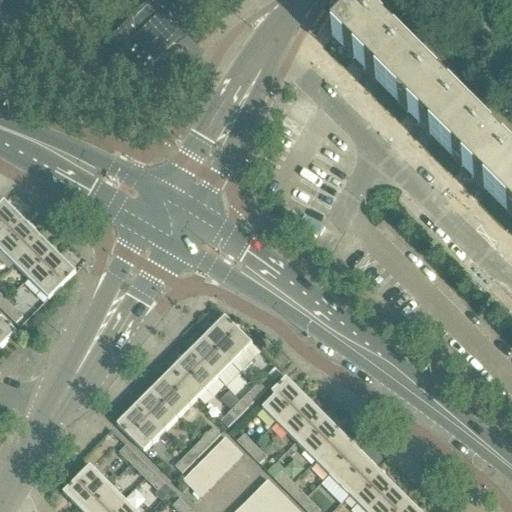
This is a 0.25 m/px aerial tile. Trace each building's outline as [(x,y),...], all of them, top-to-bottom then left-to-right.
[(138,12),(103,45),(117,59),(127,50),(131,45),(134,43),(143,34),(163,55),(177,41),(179,43),(194,30),(186,21),(180,16),(175,10),(165,0),(154,0),(140,13),(138,12)] [(181,3),(175,10),(180,16),(187,9),(181,3)] [(332,38),(511,217),(511,162),(360,10),(332,38)] [(103,45),(89,59),(105,76),(120,63),(117,59),(103,45)] [(0,241),(21,221),(4,204),(0,207),(0,241)] [(273,221),(288,232),(298,218),(284,207),(273,221)] [(0,241),(0,253),(11,265),(38,238),(21,221),(0,241)] [(11,265),(30,284),(57,257),(38,238),(11,265)] [(57,257),(30,284),(48,302),(75,275),(57,257)] [(0,310),(2,313),(9,306),(0,296),(0,310)] [(9,306),(2,313),(15,326),(22,319),(9,306)] [(0,350),(16,334),(1,320),(0,321),(0,350)] [(225,320),(205,339),(219,353),(232,366),(251,347),(225,320)] [(205,339),(190,354),(217,381),(232,366),(219,353),(205,339)] [(190,354),(170,374),(197,401),(217,381),(190,354)] [(170,374),(152,392),(179,419),(197,401),(170,374)] [(267,377),(255,388),(262,395),(273,384),(267,377)] [(262,411),(276,426),(303,399),(285,381),(271,395),(274,398),(262,411)] [(262,395),(255,388),(244,400),(251,407),(262,395)] [(152,392),(136,408),(164,435),(179,419),(152,392)] [(276,426),(296,446),(323,419),(303,399),(276,426)] [(228,415),(235,422),(247,410),(240,403),(228,415)] [(164,435),(136,408),(116,427),(143,454),(164,435)] [(296,446),(315,465),(342,438),(323,419),(296,446)] [(213,431),(202,442),(208,449),(220,438),(213,431)] [(237,444),(248,455),(255,448),(244,437),(237,444)] [(315,465),(330,480),(357,454),(342,438),(315,465)] [(225,441),(217,449),(234,466),(242,458),(225,441)] [(208,449),(202,442),(190,453),(197,460),(208,449)] [(119,455),(130,466),(137,459),(125,448),(119,455)] [(255,448),(248,455),(259,466),(266,459),(255,448)] [(217,449),(208,458),(225,475),(234,466),(217,449)] [(330,480),(349,499),(377,473),(357,454),(330,480)] [(174,469),(181,476),(193,464),(186,457),(174,469)] [(208,458),(200,466),(217,483),(225,475),(208,458)] [(137,459),(130,466),(141,478),(148,471),(137,459)] [(200,466),(191,475),(208,492),(217,483),(200,466)] [(63,495),(79,511),(85,511),(109,488),(89,468),(63,495)] [(349,499),(362,511),(374,511),(396,492),(377,473),(349,499)] [(164,487),(152,475),(145,481),(157,493),(164,487)] [(208,492),(191,475),(183,483),(200,500),(208,492)] [(274,482),(286,494),(293,486),(281,475),(274,482)] [(187,490),(182,484),(177,489),(182,495),(187,490)] [(267,484),(259,492),(276,509),(284,501),(267,484)] [(85,511),(114,511),(124,503),(109,488),(85,511)] [(290,498),(301,509),(308,502),(297,490),(290,498)] [(259,492),(251,500),(262,511),(273,511),(276,509),(259,492)] [(374,511),(403,511),(410,506),(396,492),(374,511)] [(262,511),(251,500),(242,509),(245,511),(262,511)] [(295,511),(284,501),(276,509),(279,511),(295,511)] [(172,509),(175,511),(189,511),(179,502),(172,509)] [(318,511),(308,502),(301,509),(304,511),(318,511)] [(114,511),(133,511),(124,503),(114,511)]
